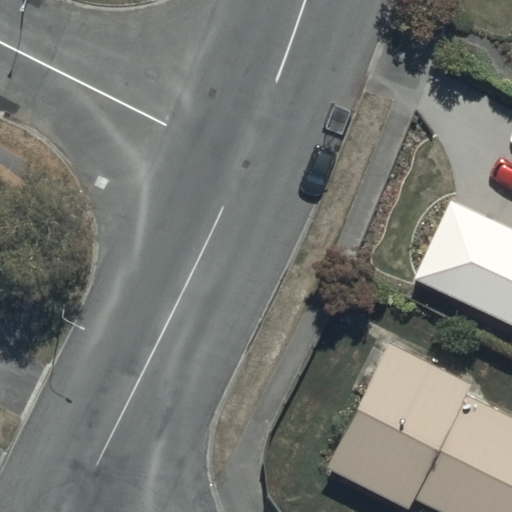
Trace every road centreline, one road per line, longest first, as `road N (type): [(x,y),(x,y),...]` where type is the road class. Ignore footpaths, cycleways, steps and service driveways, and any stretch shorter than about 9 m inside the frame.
road 1 (tertiary): [(74,511),(239,162)]
road 2 (residential): [(0,45),(239,162)]
road 3 (tertiary): [(239,162),(301,0)]
